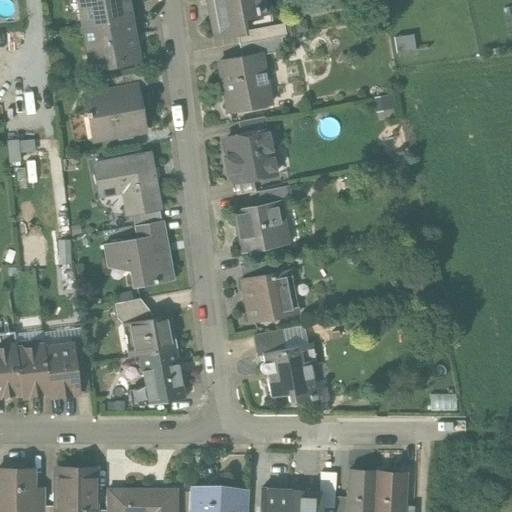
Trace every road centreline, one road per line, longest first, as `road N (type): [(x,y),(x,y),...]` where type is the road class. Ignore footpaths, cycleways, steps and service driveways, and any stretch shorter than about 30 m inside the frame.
road 1 (residential): [(225,434),(168,0)]
road 2 (residential): [(225,434),(458,433)]
road 3 (residential): [(0,433),(225,434)]
